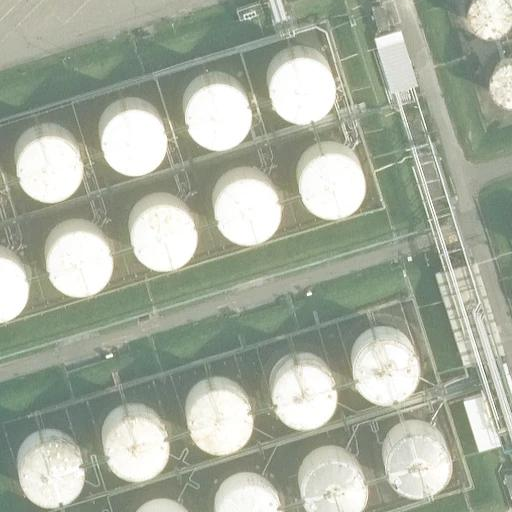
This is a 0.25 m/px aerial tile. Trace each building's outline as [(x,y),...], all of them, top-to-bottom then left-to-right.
[(511,0),(472,0),(472,2),(474,11),(475,14),(478,19),(483,23),(486,24),(491,26),(495,26),(500,26),(505,24),(508,22),(511,19),(511,0)] [(383,2),(370,7),(379,29),(392,24),(383,2)] [(404,37),(377,44),(391,92),(418,84),(404,37)] [(333,72),(333,71),(332,65),(331,59),(328,54),(325,49),(320,45),(314,41),(310,40),(302,38),(295,39),(289,41),(284,43),(279,47),(274,52),(271,58),(268,64),(268,70),(268,77),(270,82),(273,88),(276,93),(281,97),(288,101),(295,103),(300,104),(306,103),(313,101),(317,99),(322,95),(326,91),(330,84),(332,78),(333,72)] [(511,50),(508,52),(500,56),(497,60),(495,63),(493,68),(493,73),(494,81),(496,86),(500,89),(502,92),(506,94),(509,95),(511,95),(511,50)] [(248,100),(248,94),(246,88),(243,82),(239,77),(235,73),(228,70),(224,68),(218,67),(212,67),(204,69),(198,72),(194,75),(189,80),(186,86),(184,92),(183,99),(183,105),(185,110),(187,115),(191,122),(196,126),(201,129),(206,131),(213,132),(220,132),(227,130),(232,128),(238,124),(242,118),(245,113),(248,106),(248,100)] [(164,126),(164,125),(164,120),(162,113),(159,107),(155,102),(151,99),(144,95),(136,93),(131,93),(122,94),(118,96),(113,99),(109,102),(105,107),(101,113),(100,119),(99,125),(100,131),(101,137),(104,143),(108,148),(113,152),(120,156),(126,158),(131,158),(137,158),(144,156),(151,152),(155,148),(159,143),(162,139),(164,132),(164,126)] [(80,151),(80,150),(79,144),(77,138),(74,132),(70,127),(66,124),(59,120),(52,118),(45,118),(37,119),(33,121),(27,125),(23,128),(19,134),(16,140),(15,145),(14,151),(15,157),(17,164),(20,168),(24,173),(28,177),(35,181),(41,183),(48,183),(53,183),(59,181),(65,177),(71,173),(74,168),(77,164),(79,158),(80,151)] [(362,169),(362,163),(360,157),(358,151),(354,146),(349,142),(342,138),(336,137),(329,136),(324,137),(318,138),(311,142),(306,146),(302,152),(299,157),(298,163),(297,169),(298,175),(300,181),(302,185),(306,191),(310,195),(316,198),(320,200),(328,201),(335,201),(342,199),(347,197),(353,192),(357,187),(360,181),(362,176),(362,169)] [(275,196),(275,195),(274,189),(272,183),(269,177),(265,172),(259,167),(255,165),(247,163),(243,163),(237,163),(232,165),(226,167),(220,172),(215,177),(212,183),(210,189),(210,195),(210,201),(212,207),(215,213),(218,218),(224,222),(230,226),(237,228),(241,228),(247,228),(253,226),(260,223),(265,219),(269,214),(272,209),(274,202),(275,196)] [(191,221),(191,220),(190,213),(189,208),(186,202),(181,197),(177,194),(171,190),(164,188),(160,188),(153,188),(148,189),(142,192),(136,197),(131,202),(128,208),(127,214),(126,220),(126,226),(128,232),(131,238),(135,243),(140,247),(146,251),(153,253),(157,253),(164,253),(169,251),(175,249),(181,244),(186,239),(188,234),(190,228),(191,221)] [(109,248),(109,247),(109,242),(107,236),(104,230),(101,225),(97,221),(91,218),(86,216),(78,214),(72,215),(65,217),(60,219),(54,223),(50,228),(47,234),(45,240),(44,245),(44,252),(46,258),(49,264),(53,270),(57,274),(64,277),(71,279),(76,280),(82,279),(89,277),(96,274),(100,270),(104,265),(106,260),(108,254),(109,248)] [(26,272),(26,266),(24,260),(21,254),(17,249),(12,245),(7,242),(2,240),(0,240),(0,303),(6,302),(13,298),(17,295),(21,290),(23,285),(26,279),(26,272)] [(486,353),(461,269),(433,278),(458,361),(486,353)] [(418,356),(417,350),(416,344),(413,339),(408,333),(402,328),(396,325),(390,323),(383,323),(377,324),(370,327),(365,330),(361,334),(357,339),(355,344),(353,349),(352,357),(353,363),(356,370),(359,375),(363,380),(368,384),(374,386),(381,388),(387,388),(393,388),(398,386),(403,383),(409,379),(413,373),(416,368),(417,362),(418,356)] [(332,381),(332,375),(330,368),(328,364),(324,359),(319,354),(314,351),(307,349),(302,348),(295,348),(289,350),(282,353),(278,356),(273,361),(270,366),(268,372),(267,379),(267,385),(268,391),(271,398),(275,402),(280,407),(285,410),(292,412),(297,413),(304,413),(311,411),(317,408),(321,405),(326,400),(329,395),(331,388),(332,381)] [(249,408),(249,407),(249,402),(247,396),(244,390),(240,385),(236,381),(229,377),(225,376),(219,375),(213,375),(205,377),(199,380),(194,384),(190,388),(187,393),(185,400),(184,407),(184,414),(186,420),(188,424),(192,429),(197,434),(203,437),(207,439),(214,440),(221,440),(226,439),(232,436),(238,432),(242,428),(246,421),(248,415),(249,408)] [(481,391),(463,396),(479,448),(496,442),(481,391)] [(166,433),(166,432),(166,426),(164,421),(161,415),(157,410),(152,405),(145,402),(138,400),(131,400),(125,401),(119,403),(114,406),(109,411),(106,415),(103,421),(102,426),(101,433),(102,441),(104,445),(107,451),(111,456),(115,459),(122,463),(129,465),(136,465),(141,464),(148,461),(153,458),(158,454),(162,449),(164,444),(166,439),(166,433)] [(447,447),(447,441),(445,435),(442,429),(438,424),(434,421),(427,417),(420,415),(415,414),(409,415),(402,417),(395,421),(391,424),(387,429),(384,435),(382,441),(382,447),(383,453),(384,459),(387,464),(390,469),(395,473),(401,477),(405,478),(413,480),(419,479),(426,478),(432,474),(438,470),(442,465),(445,459),(446,454),(447,447)] [(82,459),(82,452),(79,445),(76,439),(72,435),(68,431),(62,429),(55,427),(49,426),(44,427),(38,429),(32,432),(26,437),(22,442),(19,448),(18,453),(17,460),(18,465),(19,471),(23,478),(27,483),(33,487),(38,490),(45,491),(49,492),(55,491),(62,490),(67,487),(72,483),(77,478),(80,471),(82,465),(82,459)] [(362,474),(361,467),(359,461),(356,455),(351,450),(347,446),(341,443),(334,441),(329,441),(324,441),(317,443),(311,446),(305,451),(301,456),(298,463),(297,468),(296,474),(297,479),(298,484),(301,491),(305,496),(310,501),(317,504),(327,506),(334,506),(341,504),(346,502),(352,497),(356,492),(359,487),(361,481),(362,474)] [(279,499),(278,493),(277,487),(274,482),(270,476),(264,471),(258,468),(252,466),(247,466),(240,466),(234,468),(228,471),(224,475),(219,480),(216,485),(214,491),(213,498),(214,504),(215,510),(216,511),(275,511),(276,511),(278,505),(279,499)] [(190,511),(189,508),(185,503),(180,500),(174,496),(167,494),(162,494),(156,494),(149,496),(143,499),(138,503),(134,508),(131,511),(190,511)]
